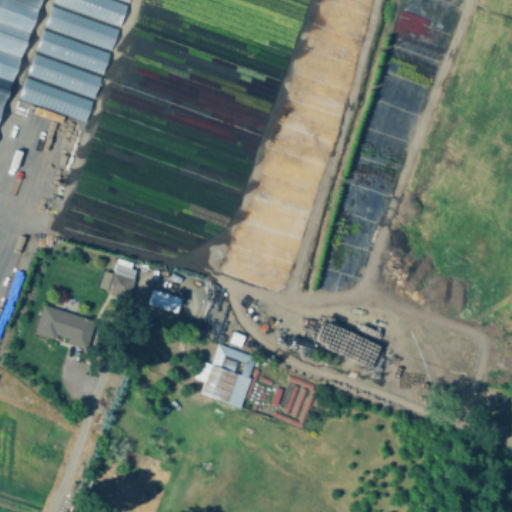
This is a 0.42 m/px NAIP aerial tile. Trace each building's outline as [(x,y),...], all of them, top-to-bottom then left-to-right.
[(0,0),(42,0),(0,117),(0,0)] [(133,272),(125,300),(97,292),(103,271),(113,274),(116,267),(133,272)] [(186,302),(181,315),(149,303),(154,289),(186,302)] [(91,323),(83,349),(67,344),(70,338),(58,334),(56,341),(34,333),(43,307),(91,323)] [(242,335),(239,344),(228,340),(231,331),(242,335)] [(235,373),(226,399),(203,392),(212,365),(235,373)]
